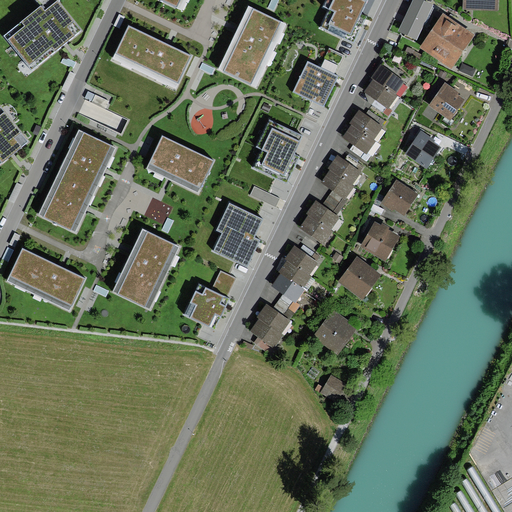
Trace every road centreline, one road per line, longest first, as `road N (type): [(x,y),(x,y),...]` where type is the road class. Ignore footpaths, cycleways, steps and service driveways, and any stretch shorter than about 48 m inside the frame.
road 1 (residential): [(149,511),(394,0)]
road 2 (residential): [(350,409),(511,68)]
road 3 (residential): [(0,247),(117,0)]
